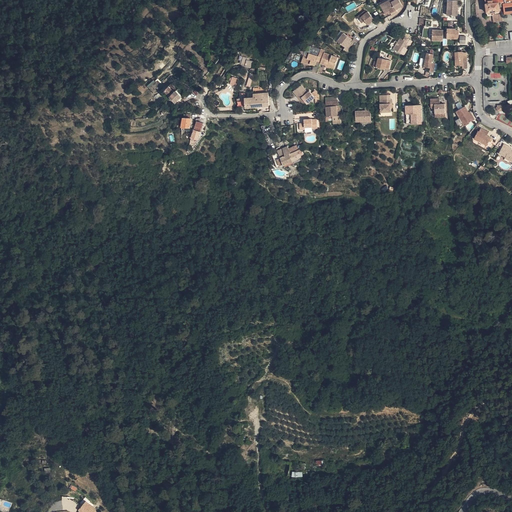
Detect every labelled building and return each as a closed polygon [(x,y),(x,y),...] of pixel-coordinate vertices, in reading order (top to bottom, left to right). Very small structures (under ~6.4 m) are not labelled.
[(387,10),(384,11),(386,17),(392,13),(393,15),(398,12),(397,11),(404,8),(400,0),(394,0),(384,5),(387,10)] [(459,1),(448,0),(447,15),(458,15),(459,1)] [(483,0),(484,16),(490,15),(489,12),(497,11),(497,7),(499,7),(499,4),(497,4),(497,3),(499,2),(502,2),(501,0),(483,0)] [(504,11),(511,10),(511,2),(503,3),(504,11)] [(361,22),(363,19),(361,15),(365,11),(363,9),(355,14),(361,22)] [(361,15),(363,19),(368,27),(376,21),(367,10),(365,11),(361,15)] [(498,14),(490,15),(490,22),(498,22),(498,14)] [(447,28),(447,37),(456,37),(464,37),(463,30),(459,29),(459,28),(447,28)] [(443,30),(433,31),(433,41),(443,41),(443,30)] [(344,33),(337,42),(345,48),(344,50),(347,53),(353,44),(350,42),(351,39),(344,33)] [(403,55),(410,44),(404,40),(401,38),(395,49),(403,55)] [(457,52),(457,57),(457,66),(463,66),(463,68),(468,68),(467,53),(463,53),(463,52),(457,52)] [(334,71),(339,58),(325,53),(323,57),(319,56),(310,53),(309,55),(304,53),(301,61),(309,64),(311,63),(315,65),(317,64),(320,65),(322,64),(327,66),(326,67),(334,71)] [(425,66),(431,68),(430,72),(434,72),(437,64),(433,63),(434,54),(428,53),(425,66)] [(390,70),(392,61),(380,58),(378,68),(386,70),(387,69),(390,70)] [(229,84),(235,86),(237,78),(232,76),(229,84)] [(294,92),(303,85),(299,81),(291,89),(294,92)] [(172,103),(180,97),(181,98),(184,96),(176,87),(170,92),(169,90),(172,88),(168,84),(162,89),(168,96),(172,103)] [(304,99),(311,94),(313,93),(311,91),(307,86),(305,88),(303,85),(294,92),(297,96),(299,94),(304,99)] [(249,98),(247,98),(245,98),(245,110),(252,110),(252,107),(256,106),(256,109),(259,109),(259,107),(268,106),(267,94),(253,94),(253,97),(249,98)] [(391,95),(380,95),(380,113),(391,112),(391,102),(393,103),(392,99),(391,99),(391,95)] [(326,115),(337,115),(336,105),(338,104),(338,99),(325,100),(326,115)] [(435,108),(435,113),(445,113),(445,105),(440,105),(440,100),(430,100),(431,109),(435,108)] [(422,125),(421,115),(419,114),(419,105),(406,105),(406,125),(422,125)] [(473,120),(468,112),(464,106),(456,112),(460,117),(456,120),(461,128),(473,120)] [(356,122),(361,122),(371,122),(370,110),(356,110),(356,122)] [(188,126),(188,117),(177,116),(177,126),(188,126)] [(191,128),(197,130),(200,123),(196,121),(197,118),(194,119),(193,121),(191,128)] [(304,123),(299,123),(299,129),(305,130),(305,127),(312,126),(312,129),(317,129),(317,120),(312,120),(312,119),(305,119),(304,123)] [(492,137),(487,134),(489,131),(482,127),(480,131),(479,130),(474,139),(488,146),(492,137)] [(194,140),(197,130),(191,128),(187,138),(194,140)] [(511,148),(504,144),(499,153),(507,157),(506,159),(511,161),(511,150),(511,148)] [(289,153),(287,146),(276,150),(277,152),(279,159),(281,164),(286,162),(283,155),(289,153)] [(279,159),(277,152),(270,154),(273,161),(276,160),(279,159)] [(294,152),(289,153),(283,155),(286,162),(291,160),(296,158),(294,152)] [(159,162),(164,163),(165,160),(166,157),(158,154),(157,158),(160,159),(159,162)] [(284,472),(286,463),(277,461),(276,467),(272,466),(270,472),(283,475),(284,472)] [(88,503),(82,497),(77,503),(76,504),(83,509),(82,511),(80,510),(79,511),(88,511),(93,507),(88,503)]
